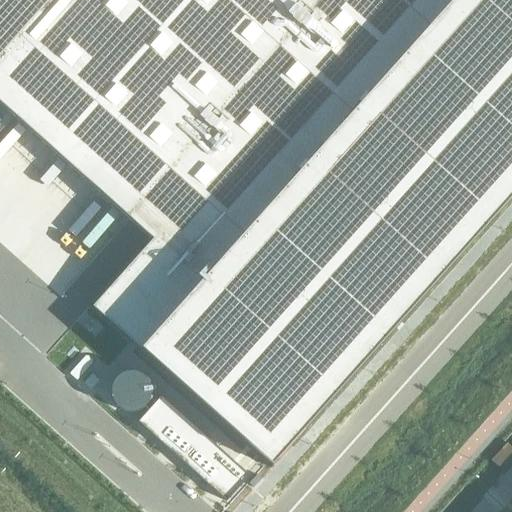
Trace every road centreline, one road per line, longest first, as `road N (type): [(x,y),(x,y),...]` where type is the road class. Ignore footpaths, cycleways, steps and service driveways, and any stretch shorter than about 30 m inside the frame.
road 1 (unclassified): [(285,511),(511,261)]
road 2 (unknown): [(200,511),(23,362),(16,344)]
road 3 (unknown): [(16,344),(121,242)]
